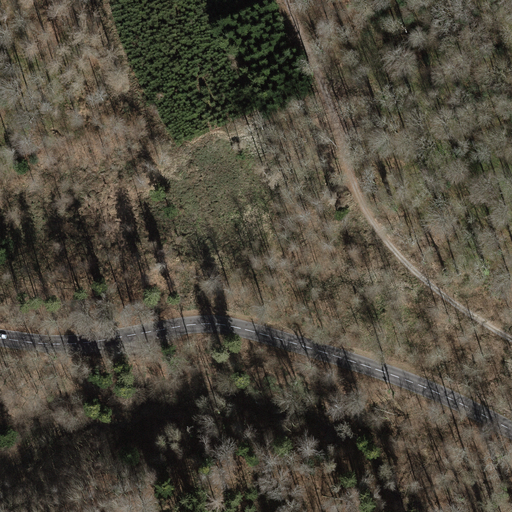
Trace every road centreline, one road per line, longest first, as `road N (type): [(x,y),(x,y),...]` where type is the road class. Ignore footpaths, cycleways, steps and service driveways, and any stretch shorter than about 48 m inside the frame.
road 1 (tertiary): [(0,336),(66,343),(220,323),(383,371),(511,429)]
road 2 (track): [(286,0),(352,177),(380,229),(415,269),(511,340)]
